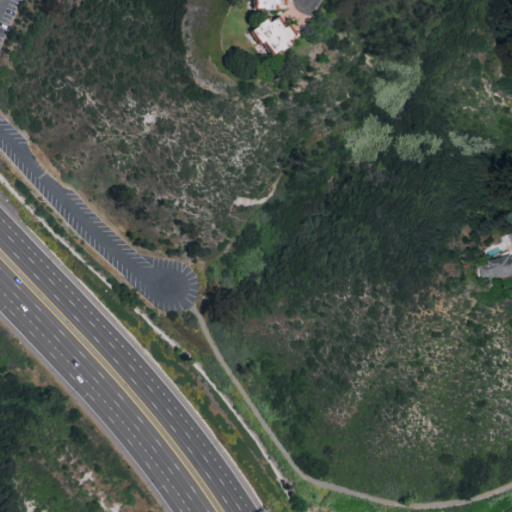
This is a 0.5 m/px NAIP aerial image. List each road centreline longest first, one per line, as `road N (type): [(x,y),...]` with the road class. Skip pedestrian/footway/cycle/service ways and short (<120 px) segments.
road 1 (motorway): [(240,511),(130,370),(0,232)]
road 2 (motorway): [(0,284),(122,415),(194,511)]
